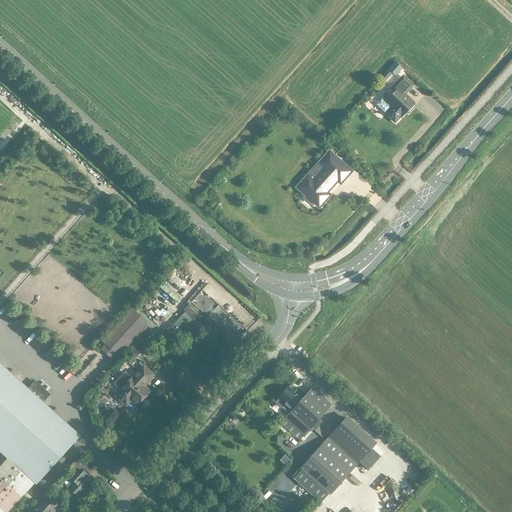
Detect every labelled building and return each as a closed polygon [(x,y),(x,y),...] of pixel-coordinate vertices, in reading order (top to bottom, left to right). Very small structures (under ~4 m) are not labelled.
[(381,75),(389,82),(403,67),(396,60),(381,75)] [(382,98),(376,104),(395,122),(401,116),(402,117),(410,108),(413,111),(417,106),(404,94),(412,86),(403,77),(392,89),(395,92),(386,102),(382,98)] [(307,176),(313,182),(303,193),(306,196),(306,198),(311,202),(313,202),(319,207),(321,204),(323,204),(324,203),(325,202),(326,201),(327,200),(327,198),(330,195),(327,193),(328,191),(327,190),(329,188),(330,188),(337,181),(340,183),(351,172),(329,152),(307,176)] [(189,306),(174,322),(186,332),(200,316),(189,306)] [(120,354),(145,325),(133,313),(106,342),(120,354)] [(136,341),(129,348),(136,355),(141,349),(142,351),(149,343),(136,341)] [(0,363),(0,445),(40,481),(80,436),(43,402),(49,395),(35,382),(28,389),(0,363)] [(132,378),(121,390),(122,390),(116,396),(126,405),(131,399),(137,404),(143,399),(145,399),(147,396),(147,394),(148,393),(142,387),(153,375),(143,366),(132,378)] [(303,436),(331,405),(312,387),(302,399),(288,387),(278,398),(284,405),(282,408),(289,414),(284,419),(303,436)] [(302,469),(293,478),(321,503),(329,493),(331,495),(358,464),(375,444),(345,417),(300,468),(302,469)] [(274,467),(284,454),(261,435),(254,444),(267,455),(264,458),(274,467)] [(0,466),(0,511),(7,511),(33,484),(6,460),(0,466)] [(78,476),(76,474),(75,474),(72,477),(72,478),(74,480),(67,488),(78,498),(95,479),(89,475),(93,470),(83,461),(78,466),(83,470),(78,476)] [(55,491),(60,486),(56,482),(51,487),(55,491)] [(36,483),(30,487),(35,494),(41,490),(36,483)] [(24,496),(30,502),(34,497),(28,492),(24,496)] [(43,499),(32,511),(33,511),(52,511),(55,510),(43,499)]
